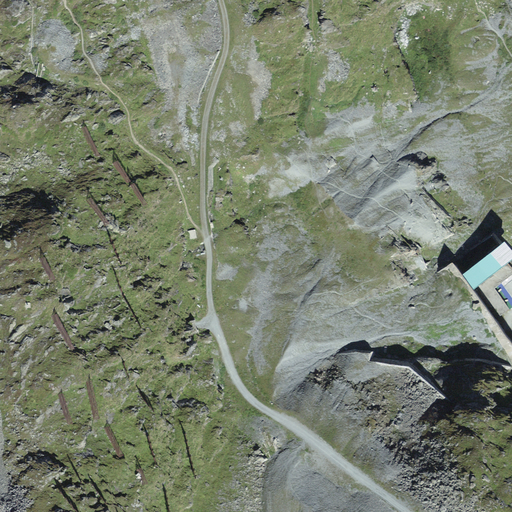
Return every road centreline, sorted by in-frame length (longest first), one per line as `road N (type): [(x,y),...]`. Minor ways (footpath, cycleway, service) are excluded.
road 1 (track): [(406,511),(236,380),(214,323),(206,238)]
road 2 (track): [(206,238),(204,126),(225,51),(220,0)]
road 3 (track): [(0,418),(214,320)]
